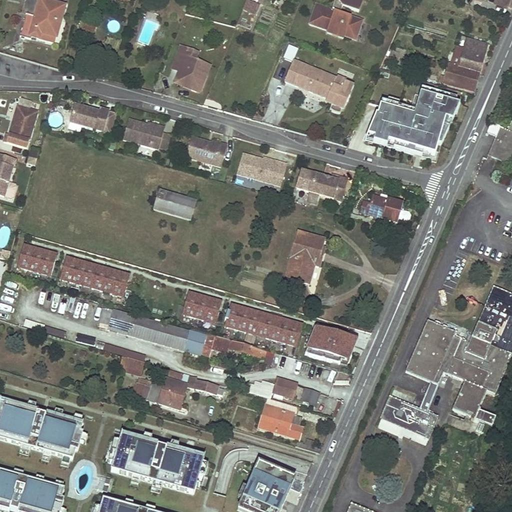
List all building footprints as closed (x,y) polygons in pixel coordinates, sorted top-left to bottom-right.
[(246,0),(242,11),(246,12),(252,0),(250,0),(246,0)] [(326,35),(343,41),(343,39),(353,42),(354,39),(356,39),(360,27),(358,27),(359,23),(338,16),(341,9),(357,15),(361,2),(354,0),(351,0),(350,0),(337,0),(337,4),(333,2),(333,3),(330,13),(315,9),(309,28),(326,33),(326,35)] [(40,34),(56,38),(65,7),(53,4),(52,6),(39,2),(35,17),(26,15),(20,37),(31,40),(32,37),(39,40),(40,34)] [(85,25),(82,37),(90,40),(94,28),(85,25)] [(444,85),(473,94),(486,47),(467,41),(464,50),(455,48),(449,66),(444,85)] [(294,57),(297,48),(289,46),(286,55),(294,57)] [(179,72),(175,83),(183,86),(182,88),(191,91),(192,90),(200,93),(210,67),(195,61),(185,57),(188,51),(179,48),(172,66),(181,69),(179,72)] [(188,51),(185,57),(195,61),(197,55),(188,51)] [(306,68),(293,62),(284,83),(298,88),(306,68)] [(321,74),(306,68),(298,88),(308,92),(310,88),(308,87),(310,83),(311,84),(313,79),(318,81),(321,74)] [(331,107),(329,111),(330,111),(331,112),(332,113),(333,113),(334,114),(335,114),(336,114),(337,115),(338,115),(340,115),(344,105),(345,106),(353,87),(344,84),(345,81),(337,78),(336,80),(321,74),(318,81),(313,79),(311,84),(310,83),(308,87),(310,88),(308,92),(327,101),(328,99),(333,102),(331,107)] [(414,157),(415,158),(417,151),(420,151),(434,155),(436,147),(443,148),(451,131),(445,129),(449,113),(454,115),(459,100),(439,94),(422,89),(415,120),(397,115),(398,109),(381,104),(378,116),(376,123),(374,129),(370,131),(366,140),(395,147),(394,152),(402,154),(414,157)] [(29,142),(37,113),(17,107),(9,136),(6,136),(3,144),(27,150),(29,142)] [(109,114),(99,111),(99,114),(74,107),(69,124),(103,134),(109,114)] [(154,131),(143,128),(143,125),(128,121),(123,141),(158,151),(164,129),(156,127),(154,131)] [(491,125),(487,134),(496,137),(487,156),(508,166),(511,157),(511,122),(511,123),(507,131),(499,128),(491,125)] [(217,149),(206,145),(206,143),(191,139),(185,159),(221,169),(227,146),(219,144),(217,149)] [(11,160),(0,156),(0,164),(9,167),(11,160)] [(286,165),(272,161),(270,166),(257,162),(258,160),(242,156),(236,176),(280,188),(286,165)] [(0,195),(9,167),(0,164),(0,195)] [(347,181),(331,176),(330,180),(313,175),(308,193),(341,203),(347,181)] [(159,192),(153,211),(190,222),(196,202),(159,192)] [(403,203),(395,200),(394,203),(384,200),(384,202),(381,201),(381,199),(372,196),(369,205),(366,216),(396,225),(403,203)] [(369,205),(362,203),(359,214),(366,216),(369,205)] [(298,234),(285,279),(308,285),(314,267),(319,268),(324,250),(322,250),(324,241),(298,234)] [(55,256),(23,247),(18,269),(49,278),(55,256)] [(129,277),(67,259),(61,280),(123,298),(129,277)] [(474,420),(492,427),(496,418),(478,411),(486,394),(494,397),(498,389),(511,355),(511,295),(493,288),(469,344),(454,338),(456,334),(428,322),(406,372),(438,387),(443,375),(465,383),(452,411),(471,419),(470,421),(473,423),(474,420)] [(220,303),(189,294),(184,315),(215,323),(220,303)] [(227,320),(225,326),(295,347),(302,326),(232,306),(230,313),(227,312),(225,319),(227,320)] [(215,338),(206,335),(206,337),(113,311),(107,332),(200,358),(201,357),(207,359),(211,345),(216,347),(218,339),(215,338)] [(25,321),(24,327),(43,331),(44,325),(25,321)] [(355,338),(316,327),(309,357),(347,367),(355,338)] [(79,336),(77,342),(87,345),(89,339),(79,336)] [(218,339),(216,347),(228,350),(262,360),(265,352),(231,343),(218,339)] [(141,376),(147,356),(98,342),(97,349),(122,356),(118,370),(141,376)] [(197,379),(183,375),(180,382),(187,385),(187,386),(165,381),(162,392),(150,388),(151,384),(139,380),(133,397),(179,412),(186,388),(222,399),(223,392),(218,390),(218,388),(196,382),(197,379)] [(297,387),(276,381),(272,394),(294,400),(297,387)] [(304,388),(300,402),(315,407),(320,393),(304,388)] [(380,419),(429,440),(439,417),(390,396),(380,419)] [(79,435),(82,425),(81,424),(73,422),(61,419),(60,421),(53,419),(53,416),(46,414),(45,418),(37,415),(38,412),(34,411),(27,409),(0,400),(0,441),(21,447),(30,450),(43,454),(44,451),(51,454),(50,456),(62,459),(70,461),(72,462),(74,452),(77,453),(79,444),(82,436),(79,435)] [(299,410),(267,401),(259,429),(299,441),(302,430),(298,429),(301,420),(296,419),(299,410)] [(60,421),(61,419),(63,413),(55,411),(53,416),(53,419),(60,421)] [(202,465),(204,460),(178,452),(170,450),(166,449),(165,452),(157,450),(158,446),(150,444),(149,447),(142,444),(142,442),(121,436),(119,444),(113,465),(110,473),(131,479),(132,477),(140,479),(139,481),(152,485),(161,488),(193,497),(196,487),(202,465)] [(149,447),(150,444),(152,439),(144,436),(142,442),(142,444),(149,447)] [(113,465),(119,444),(113,442),(107,463),(113,465)] [(30,450),(21,447),(19,455),(28,457),(30,450)] [(41,461),(48,463),(50,456),(51,454),(44,451),(43,454),(41,461)] [(70,461),(62,459),(60,467),(68,469),(70,461)] [(202,465),(196,487),(201,489),(207,467),(202,465)] [(280,511),(294,481),(257,466),(254,473),(257,475),(253,482),(251,481),(247,490),(242,501),(237,511),(280,511)] [(61,501),(63,491),(61,491),(54,489),(42,485),(41,488),(34,486),(35,483),(21,479),(12,477),(0,473),(0,511),(60,511),(63,502),(61,501)] [(132,477),(131,479),(129,486),(137,488),(139,481),(140,479),(132,477)] [(34,486),(41,488),(42,485),(44,480),(36,478),(35,483),(34,486)] [(161,488),(152,485),(150,493),(159,495),(161,488)] [(242,501),(247,490),(242,488),(237,500),(242,501)] [(135,511),(131,511),(130,511),(126,511),(122,511),(123,508),(102,502),(100,510),(99,511),(135,511)] [(126,511),(130,511),(131,511),(133,505),(125,503),(123,508),(122,511),(126,511)]
